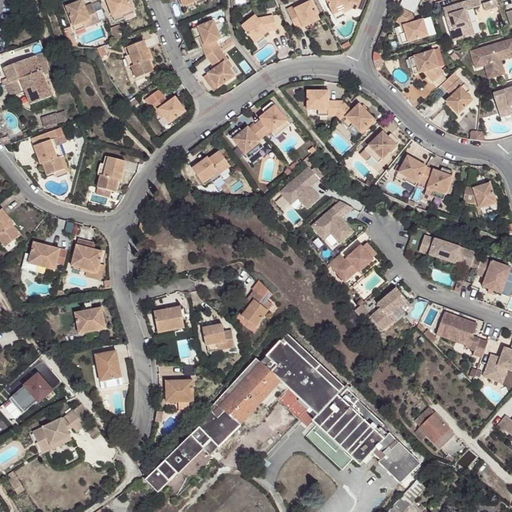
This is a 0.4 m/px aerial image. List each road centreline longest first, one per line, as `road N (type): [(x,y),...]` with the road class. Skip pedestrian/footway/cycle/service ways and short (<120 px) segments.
road 1 (residential): [(373,80),(338,67),(268,78),(165,155),(118,225)]
road 2 (residential): [(118,225),(116,267),(142,360),(140,437)]
road 3 (residential): [(510,151),(462,148),(424,131),(373,80)]
road 4 (residential): [(118,225),(51,206),(21,185),(0,155)]
